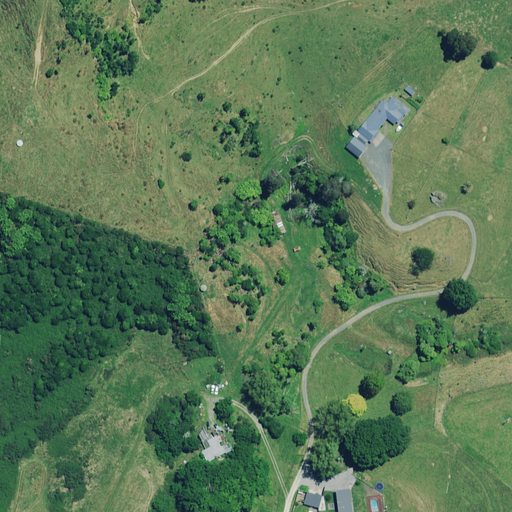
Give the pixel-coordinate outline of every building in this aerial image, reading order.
[(415,93),(408,86),(405,90),(412,96),(415,93)] [(357,132),(360,135),(357,138),(355,137),(346,147),(358,158),(380,132),(378,130),(387,119),(397,127),(410,111),(393,97),(388,103),(384,100),(357,132)] [(226,444),(222,446),(217,436),(212,439),(210,434),(206,436),(204,431),(198,434),(206,450),(202,452),(207,463),(224,454),(230,451),(226,444)] [(368,488),(367,488),(366,489),(366,490),(365,490),(365,491),(365,492),(365,493),(365,494),(366,495),(367,496),(368,496),(369,496),(370,496),(371,496),(372,495),(373,495),(373,494),(374,493),(374,492),(374,491),(373,490),(373,489),(372,489),(372,488),(371,488),(370,488),(369,488),(368,488)] [(353,511),(350,489),(336,491),(338,511),(353,511)] [(323,496),(307,492),(304,504),(319,508),(323,496)]
